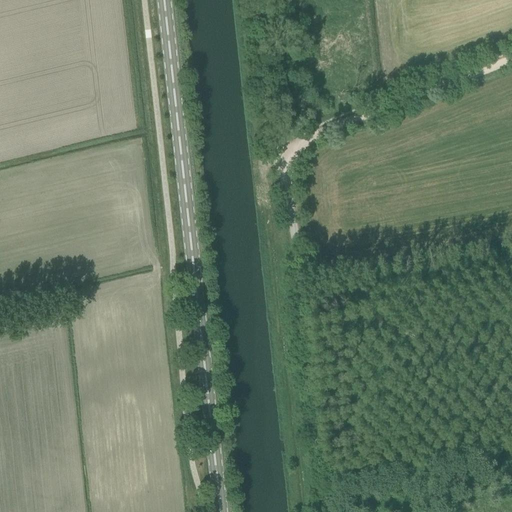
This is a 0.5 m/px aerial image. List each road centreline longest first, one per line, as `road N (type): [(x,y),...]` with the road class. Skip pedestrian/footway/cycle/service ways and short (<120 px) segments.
road 1 (primary): [(220,511),(165,0)]
road 2 (unclassified): [(328,511),(281,154)]
road 3 (track): [(281,154),(511,61)]
road 4 (track): [(281,154),(254,0)]
